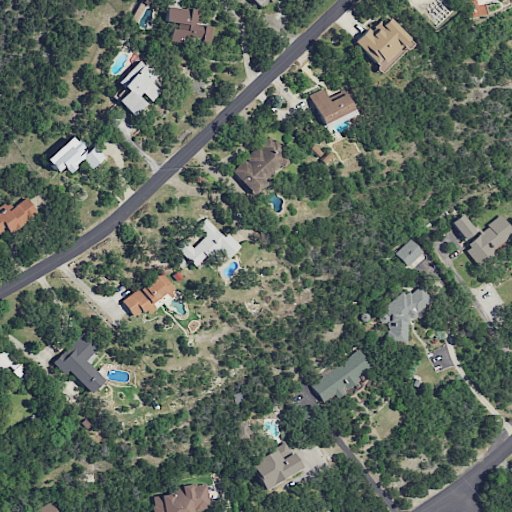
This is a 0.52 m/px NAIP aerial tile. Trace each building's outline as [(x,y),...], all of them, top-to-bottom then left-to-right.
[(272,0),(251,0),(262,11),(272,0)] [(169,41),(210,45),(212,26),(199,25),(201,9),(165,6),(164,23),(170,24),(169,41)] [(117,82),(123,88),(113,98),(133,116),(145,104),(137,97),(141,92),(151,102),(161,92),(150,82),(157,75),(140,59),(117,82)] [(345,94),(329,101),(323,88),(308,95),(323,129),(355,115),(345,94)] [(91,169),(104,157),(94,145),(86,152),(72,136),(45,159),(57,173),(63,167),(68,173),(83,160),(91,169)] [(252,194),(290,159),(269,136),(243,160),(243,159),(230,171),(252,194)] [(0,233),(5,230),(7,233),(37,212),(26,197),(5,212),(1,206),(0,207),(0,233)] [(450,222),(463,240),(474,232),(461,214),(450,222)] [(511,237),(511,231),(500,215),(479,231),(481,234),(463,248),(476,264),(511,237)] [(194,268),(216,247),(227,258),(240,247),(227,233),(223,237),(205,218),(197,226),(205,235),(192,248),(184,239),(175,248),(194,268)] [(406,266),(422,252),(409,239),(394,253),(406,266)] [(121,301),(132,317),(142,310),(146,315),(155,309),(151,303),(170,289),(159,274),(121,301)] [(406,343),(407,319),(422,319),(422,304),(428,304),(428,296),(383,295),(382,322),(387,322),(386,343),(406,343)] [(68,371),(90,394),(103,380),(85,361),(98,348),(83,332),(51,363),(63,375),(68,371)] [(357,375),(370,367),(359,351),(309,382),(323,405),(360,381),(357,375)] [(236,439),(252,438),(251,423),(236,423),(236,439)] [(301,469),(285,442),(248,464),(265,491),(301,469)] [(206,483),(172,487),(173,494),(152,496),(153,511),(191,511),(192,511),(209,509),(206,483)]
